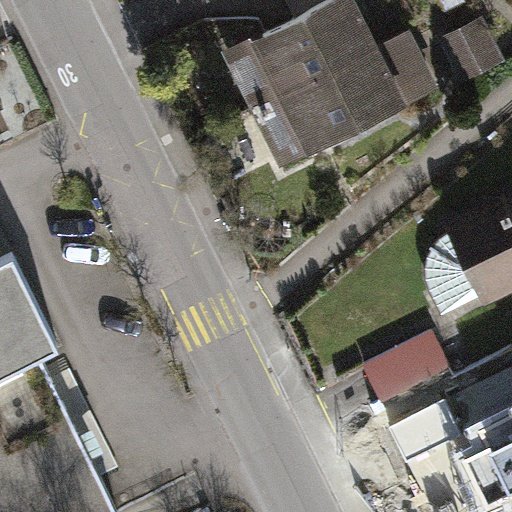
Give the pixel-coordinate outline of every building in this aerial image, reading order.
[(282,103),(382,49),(367,22),(375,18),(364,0),(332,0),(250,45),(282,103)] [(469,0),(445,0),(452,13),(471,4),(469,0)] [(486,18),(444,38),(464,79),(486,68),(506,58),(486,18)] [(258,116),(287,169),(441,85),(412,32),(382,49),(282,103),(258,116)] [(0,102),(9,98),(0,79),(0,102)] [(511,195),(451,225),(489,303),(511,291),(511,195)] [(20,260),(0,269),(0,511),(117,511),(46,366),(67,356),(20,260)] [(435,330),(367,363),(385,398),(452,366),(435,330)] [(490,438),(464,450),(489,501),(511,490),(511,405),(481,420),(490,438)]
